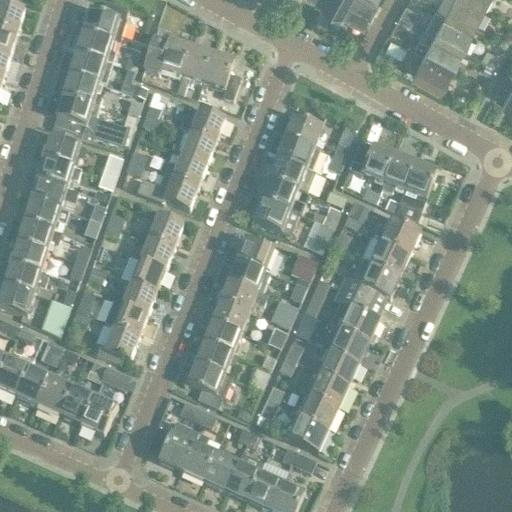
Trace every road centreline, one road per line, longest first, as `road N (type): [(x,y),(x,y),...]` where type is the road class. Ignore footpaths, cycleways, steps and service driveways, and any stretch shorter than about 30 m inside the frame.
road 1 (residential): [(290,42),(116,485)]
road 2 (residential): [(334,511),(498,158)]
road 3 (residential): [(0,200),(63,0)]
road 4 (residential): [(353,76),(498,158)]
road 5 (residential): [(116,485),(0,433)]
